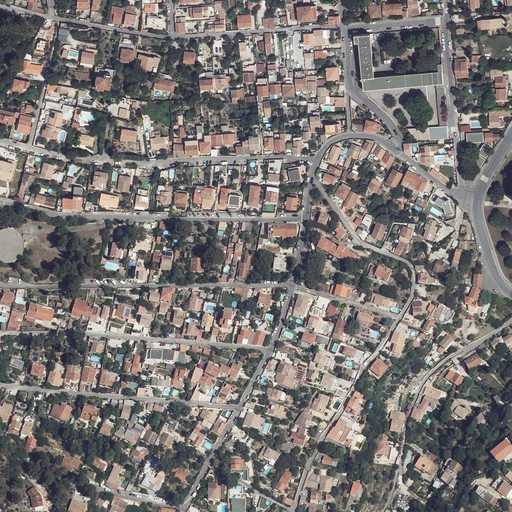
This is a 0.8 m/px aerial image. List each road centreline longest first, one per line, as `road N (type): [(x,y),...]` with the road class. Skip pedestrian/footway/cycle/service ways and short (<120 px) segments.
road 1 (residential): [(0,201),(65,217),(306,217)]
road 2 (residential): [(0,283),(292,284)]
road 3 (residential): [(30,147),(149,163),(315,162)]
road 4 (residential): [(0,333),(269,349)]
road 5 (residential): [(384,511),(429,374),(511,321)]
road 6 (residential): [(0,384),(239,407)]
road 7 (residential): [(294,511),(320,442),(401,317)]
road 8 (residential): [(401,317),(413,298),(414,270),(353,235),(311,175)]
road 9 (residential): [(8,469),(183,507)]
road 10 (residential): [(447,19),(462,197)]
road 11 (residential): [(0,5),(172,38)]
road 12 (residential): [(172,38),(344,25)]
road 13 (residential): [(398,152),(385,120),(350,91),(344,25)]
